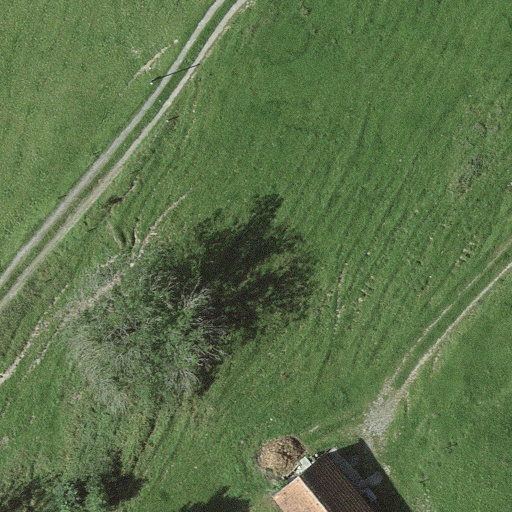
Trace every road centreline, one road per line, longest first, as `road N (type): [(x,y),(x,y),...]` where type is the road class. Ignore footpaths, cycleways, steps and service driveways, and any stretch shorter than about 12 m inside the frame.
road 1 (track): [(0,313),(178,100),(231,7),(247,0)]
road 2 (track): [(511,249),(441,320),(373,414)]
